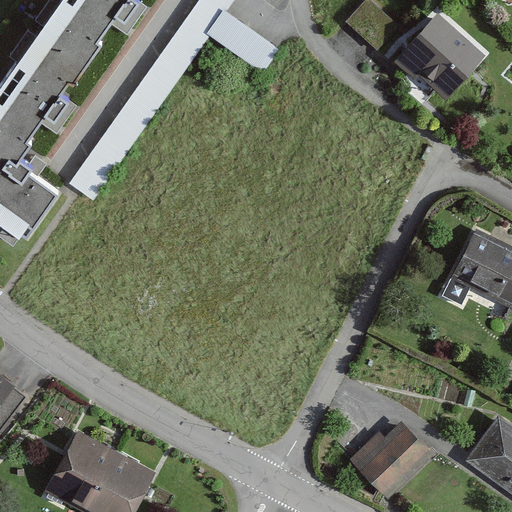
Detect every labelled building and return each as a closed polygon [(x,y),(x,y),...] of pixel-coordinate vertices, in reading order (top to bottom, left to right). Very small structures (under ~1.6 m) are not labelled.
[(56,0),(0,81),(0,222),(21,238),(57,185),(35,170),(13,155),(39,119),(57,131),(77,104),(59,91),(108,21),(126,33),(135,21),(147,4),(141,0),(56,0)] [(236,0),(196,0),(70,180),(94,198),(211,34),(263,71),(279,45),(230,10),(236,0)] [(511,0),(501,0),(511,9),(511,0)] [(398,30),(370,4),(351,25),(379,51),(398,30)] [(489,64),(437,22),(400,67),(452,110),(489,64)] [(511,251),(474,235),(453,281),(511,306),(511,251)] [(0,430),(27,395),(0,375),(0,430)] [(511,425),(501,419),(472,461),(511,489),(511,425)] [(434,450),(405,422),(388,440),(379,431),(352,459),(390,496),(434,450)] [(50,493),(85,511),(137,511),(159,472),(82,432),(50,493)]
